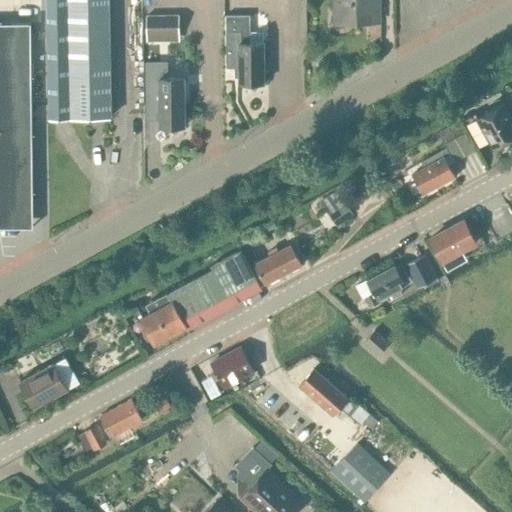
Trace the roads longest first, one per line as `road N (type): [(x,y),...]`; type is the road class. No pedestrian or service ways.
road 1 (residential): [(0,289),(511,11)]
road 2 (residential): [(0,451),(511,176)]
